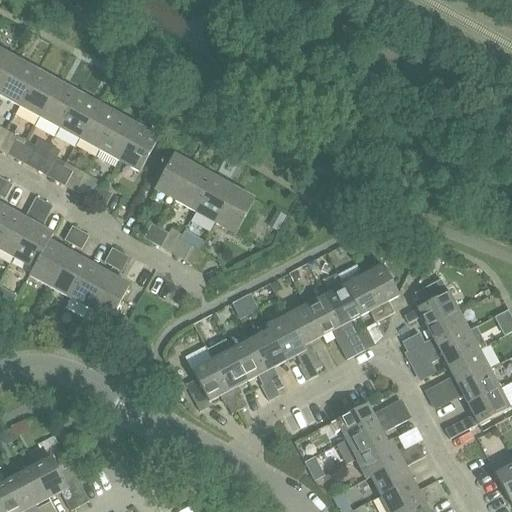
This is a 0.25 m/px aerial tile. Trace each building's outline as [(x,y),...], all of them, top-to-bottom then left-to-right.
[(0,94),(18,61),(0,51),(0,94)] [(0,94),(0,96),(19,107),(38,72),(18,61),(0,94)] [(58,83),(38,72),(19,107),(39,118),(58,83)] [(39,118),(59,129),(78,94),(58,83),(39,118)] [(59,129),(79,140),(98,105),(78,94),(59,129)] [(98,105),(79,140),(99,151),(118,116),(98,105)] [(99,151),(119,162),(138,127),(118,116),(99,151)] [(138,127),(119,162),(139,173),(158,138),(138,127)] [(8,156),(16,161),(24,147),(15,142),(8,156)] [(24,147),(16,161),(25,165),(32,151),(24,147)] [(175,202),(194,167),(174,156),(154,191),(175,202)] [(47,178),(56,182),(63,168),(55,164),(47,178)] [(214,178),(194,167),(175,202),(195,213),(214,178)] [(72,173),(63,168),(56,182),(64,187),(72,173)] [(195,213),(215,224),(234,189),(214,178),(195,213)] [(4,181),(0,189),(0,197),(5,200),(13,186),(4,181)] [(96,204),(103,190),(95,186),(87,200),(96,204)] [(255,201),(234,189),(215,224),(235,235),(255,201)] [(103,190),(96,204),(104,209),(112,195),(103,190)] [(28,213),(36,217),(44,203),(36,199),(28,213)] [(53,208),(44,203),(36,217),(45,222),(53,208)] [(0,206),(0,238),(13,214),(0,206)] [(0,251),(14,260),(34,225),(13,214),(0,238),(0,251)] [(53,236),(34,225),(14,260),(33,270),(29,277),(31,278),(50,243),(49,243),(53,236)] [(152,244),(160,230),(151,225),(143,239),(152,244)] [(64,242),(72,246),(80,232),(72,228),(64,242)] [(160,230),(152,244),(160,249),(168,235),(160,230)] [(80,232),(72,246),(81,251),(89,237),(80,232)] [(51,289),(70,254),(50,243),(31,278),(51,289)] [(192,266),(199,252),(191,247),(183,261),(192,266)] [(112,268),(120,254),(112,250),(104,264),(112,268)] [(199,252),(192,266),(200,271),(208,257),(199,252)] [(70,254),(51,289),(71,300),(91,265),(70,254)] [(120,254),(112,268),(121,273),(129,259),(120,254)] [(91,265),(71,300),(92,312),(111,277),(91,265)] [(338,276),(343,287),(360,319),(369,314),(375,325),(385,320),(363,277),(356,266),(338,276)] [(385,320),(394,315),(388,304),(399,298),(382,266),(363,277),(385,320)] [(111,277),(92,312),(110,322),(130,287),(111,277)] [(360,319),(343,287),(324,297),(347,340),(356,335),(350,324),(360,319)] [(422,298),(426,306),(418,311),(404,319),(408,326),(421,319),(427,331),(460,314),(449,294),(445,296),(441,288),(422,298)] [(305,307),(322,339),(331,334),(337,345),(347,340),(324,297),(305,307)] [(3,308),(2,310),(8,313),(9,312),(14,303),(8,299),(3,308)] [(305,307),(286,317),(302,349),(304,349),(305,352),(305,354),(315,372),(322,369),(310,345),(322,339),(305,307)] [(511,333),(511,320),(508,312),(495,318),(505,337),(511,333)] [(421,347),(426,356),(469,333),(469,332),(460,314),(427,331),(432,340),(421,347)] [(266,327),(268,332),(269,332),(286,364),(297,358),(301,366),(299,367),(307,383),(318,378),(315,372),(305,354),(305,352),(304,349),(302,349),(286,317),(266,327)] [(469,332),(469,333),(426,356),(431,366),(442,360),(448,369),(480,352),(479,351),(486,347),(476,328),(469,332)] [(274,370),(286,364),(269,332),(268,332),(250,342),(277,393),(284,389),(274,370)] [(270,396),(277,393),(250,342),(231,352),(248,384),(260,377),(270,396)] [(236,390),(248,384),(231,352),(212,362),(238,413),(246,409),(236,390)] [(480,352),(448,369),(453,379),(441,385),(446,394),(490,372),(480,352)] [(232,416),(238,413),(212,362),(192,372),(196,381),(185,386),(200,414),(211,408),(209,404),(222,397),(232,416)] [(463,398),(468,407),(500,391),(490,372),(446,394),(451,404),(463,398)] [(500,391),(468,407),(473,417),(444,432),(449,442),(479,427),(510,411),(500,391)] [(335,423),(345,443),(389,420),(384,410),(372,416),(367,407),(335,423)] [(345,443),(356,462),(387,445),(382,436),(406,423),(401,414),(389,420),(345,443)] [(370,479),(421,452),(417,445),(398,455),(391,442),(387,445),(356,462),(366,482),(371,480),(370,479)] [(380,498),(412,481),(406,469),(425,459),(421,452),(370,479),(371,480),(380,498)] [(32,469),(48,501),(60,495),(69,511),(72,511),(88,503),(79,485),(75,478),(65,484),(51,458),(32,469)] [(491,469),(495,476),(511,508),(511,460),(511,459),(491,469)] [(36,507),(48,501),(32,469),(12,479),(29,511),(36,507)] [(29,511),(12,479),(0,485),(0,502),(5,511),(29,511)] [(412,481),(380,498),(387,511),(399,511),(441,490),(438,483),(419,494),(412,481)] [(168,495),(171,501),(174,508),(197,497),(190,484),(168,495)] [(428,511),(426,507),(445,497),(441,490),(399,511),(428,511)] [(265,511),(267,510),(255,502),(248,511),(265,511)]
